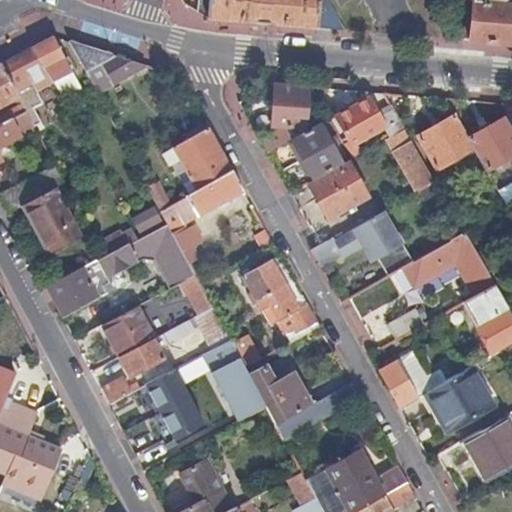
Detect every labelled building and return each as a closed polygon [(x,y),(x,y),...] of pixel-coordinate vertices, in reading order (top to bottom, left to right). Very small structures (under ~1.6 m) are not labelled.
[(180,0),(183,3),(198,12),(199,0),(180,0)] [(294,26),(295,0),(209,0),(207,18),(260,23),(294,26)] [(295,0),(294,26),(344,30),(326,0),(295,0)] [(505,45),(511,45),(511,5),(502,5),(502,3),(507,0),(479,0),(479,3),(472,3),(469,41),(505,45)] [(56,84),(72,73),(53,38),(32,49),(51,82),(54,81),(56,84)] [(115,56),(70,42),(87,74),(115,56)] [(23,53),(0,65),(0,66),(24,112),(33,108),(22,88),(31,83),(36,91),(51,82),(32,49),(23,53)] [(87,74),(94,87),(100,84),(103,89),(112,85),(113,85),(145,66),(115,56),(87,74)] [(0,105),(12,99),(17,107),(3,114),(7,121),(24,112),(0,66),(0,105)] [(56,84),(65,101),(83,91),(72,73),(56,84)] [(42,103),(36,91),(31,83),(22,88),(33,108),(34,108),(42,103)] [(311,87),(274,84),(272,127),(291,128),(292,126),(302,126),(303,118),(306,117),(307,105),(321,106),(311,87)] [(390,138),(405,130),(393,109),(380,116),(370,99),(336,117),(349,141),(344,144),(352,159),(361,154),(356,143),(384,128),(390,138)] [(24,112),(32,127),(42,122),(34,108),(33,108),(24,112)] [(0,163),(3,161),(0,154),(0,148),(20,137),(21,138),(35,130),(32,127),(24,112),(7,121),(0,125),(0,163)] [(467,139),(454,116),(418,138),(436,169),(467,151),(471,157),(476,154),(467,139)] [(476,154),(487,173),(511,157),(511,134),(503,119),(467,139),(476,154)] [(291,141),(302,160),(335,143),(332,138),(328,140),(320,125),(291,141)] [(197,191),(232,170),(208,127),(172,149),(197,191)] [(386,140),(416,192),(435,181),(405,130),(390,138),(386,140)] [(260,141),(267,152),(291,139),(286,131),(279,131),(260,141)] [(335,143),(302,160),(312,179),(340,163),(333,149),(337,146),(335,143)] [(347,162),(307,184),(326,219),(366,197),(347,162)] [(0,196),(0,200),(8,216),(25,206),(53,191),(64,185),(55,167),(0,196)] [(162,212),(167,223),(171,231),(206,213),(243,191),(232,170),(197,191),(174,204),(162,212)] [(511,184),(498,193),(507,207),(511,204),(511,184)] [(53,191),(25,206),(52,254),(79,239),(53,191)] [(156,202),(162,212),(174,204),(168,195),(156,202)] [(320,246),(319,245),(311,250),(321,268),(342,256),(344,259),(362,248),(369,244),(378,260),(388,277),(395,273),(414,262),(403,244),(404,243),(398,232),(397,233),(384,210),(320,246)] [(104,258),(47,289),(62,319),(114,290),(108,279),(144,259),(155,262),(170,290),(182,283),(195,276),(182,251),(174,236),(171,231),(167,223),(137,240),(104,258)] [(174,236),(182,251),(202,241),(194,225),(174,236)] [(272,243),(265,229),(255,235),(263,249),(272,243)] [(97,245),(104,258),(137,240),(132,231),(122,236),(120,233),(97,245)] [(464,234),(414,262),(395,273),(405,291),(413,286),(414,288),(438,274),(437,273),(454,263),(474,297),(494,285),(492,280),(483,265),(464,234)] [(369,244),(362,248),(371,264),(378,260),(369,244)] [(298,289),(279,255),(243,276),(260,309),(270,304),(291,344),(320,327),(298,289)] [(495,258),(483,265),(492,280),(504,273),(495,258)] [(195,276),(182,283),(199,316),(201,315),(213,308),(200,285),(195,276)] [(351,295),(360,315),(397,299),(388,279),(351,295)] [(137,307),(102,326),(120,358),(154,340),(137,307)] [(213,308),(201,315),(218,347),(230,341),(213,308)] [(511,343),(511,315),(508,308),(476,326),(492,355),(511,343)] [(414,310),(387,325),(395,339),(422,324),(414,310)] [(154,340),(120,358),(130,377),(164,359),(157,345),(161,343),(162,344),(176,336),(172,330),(154,340)] [(245,370),(230,341),(218,347),(202,356),(238,422),(265,408),(245,370)] [(397,360),(378,370),(388,387),(400,409),(426,394),(447,381),(440,370),(426,378),(412,353),(398,361),(397,360)] [(262,360),(245,370),(265,408),(275,427),(309,408),(290,374),(275,383),(262,360)] [(184,373),(181,367),(145,386),(175,442),(195,431),(195,430),(198,428),(192,414),(197,411),(178,376),(184,373)] [(447,381),(426,394),(442,422),(445,421),(451,432),(495,407),(472,367),(458,375),(447,381)] [(123,380),(101,391),(109,406),(131,394),(123,380)] [(309,408),(275,427),(283,441),(359,397),(351,383),(309,408)] [(28,436),(30,431),(37,413),(4,401),(0,412),(0,473),(5,476),(3,484),(41,500),(61,450),(42,442),(28,436)] [(511,433),(503,418),(463,441),(487,481),(511,467),(511,433)] [(43,436),(30,431),(28,436),(42,442),(43,436)] [(154,444),(135,454),(144,472),(168,460),(161,445),(154,444)] [(324,471),(347,511),(357,511),(407,484),(398,467),(382,476),(385,479),(376,484),(357,451),(324,471)] [(197,506),(184,511),(230,511),(232,511),(207,462),(181,476),(197,506)] [(305,482),(315,500),(321,511),(347,511),(324,471),(305,482)] [(301,474),(286,482),(300,509),(315,500),(305,482),(301,474)] [(357,511),(392,511),(391,509),(414,496),(407,484),(357,511)] [(232,511),(230,511),(254,511),(251,506),(273,495),(271,490),(232,511)]
